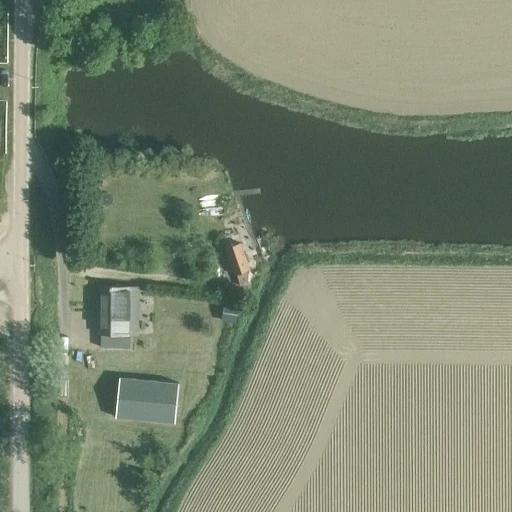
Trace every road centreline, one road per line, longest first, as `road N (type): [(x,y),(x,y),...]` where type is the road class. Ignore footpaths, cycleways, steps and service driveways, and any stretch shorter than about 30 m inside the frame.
road 1 (tertiary): [(20,511),(19,265)]
road 2 (tertiary): [(19,265),(20,31)]
